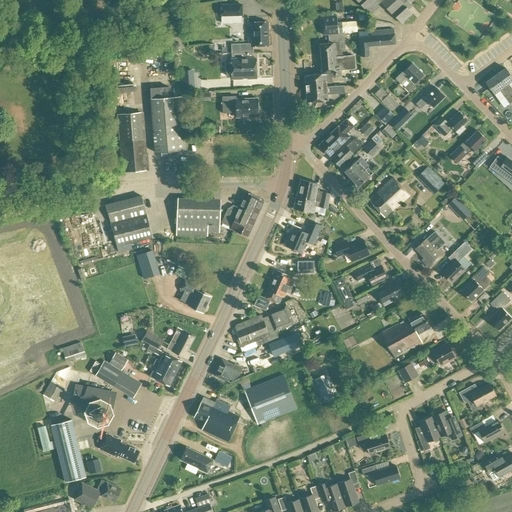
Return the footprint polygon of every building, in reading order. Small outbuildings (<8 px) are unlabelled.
[(357,0),(364,8),(365,8),(371,14),(379,7),(378,5),(380,3),(382,4),(392,15),(392,14),(402,25),(414,15),(409,9),(413,6),(411,4),(415,0),(357,0)] [(339,3),(332,4),(333,12),(340,12),(339,3)] [(243,18),(242,4),(221,5),(221,19),(243,18)] [(336,75),(336,77),(342,76),(341,69),(355,68),(354,55),(343,56),(343,51),(346,50),(344,31),(357,30),(356,20),(336,22),(335,15),(322,16),(323,34),(329,34),(330,43),(320,44),(323,73),(326,73),(326,72),(335,72),(335,75),(336,75)] [(233,44),(234,53),(254,52),(254,46),(269,46),(268,21),(248,22),(249,43),(233,44)] [(368,46),(395,44),(394,29),(370,31),(370,35),(359,36),(361,56),(369,55),(368,46)] [(254,52),(232,53),(232,59),(231,59),(232,79),(257,78),(256,58),(254,58),(254,52)] [(420,69),(418,69),(412,63),(403,72),(403,71),(396,78),(401,83),(404,87),(409,92),(419,83),(417,81),(423,74),(422,73),(422,71),(420,69)] [(496,75),(511,97),(511,95),(511,88),(508,83),(511,80),(511,76),(506,68),(496,75)] [(180,71),(180,75),(182,92),(195,91),(193,70),(180,71)] [(332,77),(336,77),(336,75),(335,75),(335,72),(326,72),(326,73),(323,73),(305,75),(306,88),(307,88),(328,86),(327,82),(332,81),(332,77)] [(506,100),(511,97),(496,75),(486,82),(494,93),(499,89),(506,100)] [(307,88),(306,88),(307,102),(329,100),(328,94),(345,93),(344,85),(328,86),(307,88)] [(155,152),(177,151),(187,150),(183,96),(168,97),(167,87),(150,88),(155,152)] [(428,101),(429,103),(433,107),(444,96),(436,87),(424,98),(423,97),(416,104),(420,109),(428,101)] [(387,94),(384,98),(379,102),(390,111),(397,104),(387,94)] [(236,117),(259,116),(258,98),(236,99),(236,96),(223,97),(223,112),(236,112),(236,117)] [(404,107),(402,108),(394,116),(388,123),(395,130),(402,123),(400,121),(409,112),(404,107)] [(377,118),(384,125),(393,116),(386,109),(377,118)] [(143,112),(117,115),(122,173),(149,170),(143,112)] [(459,112),(447,123),(441,116),(433,124),(443,136),(452,128),(458,135),(464,128),(462,126),(467,120),(459,112)] [(353,127),(346,119),(319,145),(329,155),(350,135),(347,132),(353,127)] [(367,123),(360,130),(366,136),(374,129),(367,123)] [(465,140),(456,150),(450,155),(457,162),(467,152),(466,151),(471,146),(474,150),(480,144),(483,145),(486,143),(484,140),(486,139),(477,130),(466,141),(465,140)] [(423,148),(429,142),(422,136),(415,143),(418,147),(420,145),(423,148)] [(355,138),(347,146),(346,146),(333,159),(339,165),(353,153),(361,146),(355,138)] [(371,156),(380,147),(371,138),(362,147),(371,156)] [(480,166),(490,155),(485,151),(475,162),(480,166)] [(361,156),(357,159),(345,170),(358,184),(373,170),(361,156)] [(490,167),(511,183),(511,161),(507,157),(504,161),(498,156),(490,167)] [(444,183),(440,179),(427,167),(417,177),(434,194),(444,183)] [(393,177),(379,189),(369,199),(385,217),(409,195),(393,177)] [(314,201),(328,203),(330,194),(316,191),(318,183),(300,180),(296,197),(314,200),(314,201)] [(230,229),(247,237),(264,201),(245,192),(238,208),(233,206),(231,211),(227,209),(221,223),(231,227),(230,229)] [(130,243),(153,236),(141,195),(106,205),(118,250),(131,247),(130,243)] [(456,196),(447,205),(463,221),(471,212),(456,196)] [(327,208),(328,203),(314,201),(314,200),(296,197),(294,209),(314,213),(316,206),(327,208)] [(218,233),(219,205),(219,199),(176,198),(175,236),(206,237),(206,233),(218,233)] [(332,204),(328,207),(334,214),(338,210),(332,204)] [(321,226),(314,223),(311,222),(309,227),(319,231),(321,226)] [(317,235),(319,231),(309,227),(306,233),(294,228),(289,240),(288,240),(285,246),(300,252),(305,241),(313,245),(317,235)] [(429,236),(415,248),(424,258),(422,260),(429,268),(445,254),(439,248),(445,242),(435,231),(429,236)] [(345,240),(333,245),(338,256),(348,252),(352,261),(369,254),(363,239),(348,246),(345,240)] [(458,262),(464,256),(457,249),(448,258),(452,262),(443,271),(453,282),(465,269),(458,262)] [(153,251),(136,256),(144,279),(160,274),(153,251)] [(166,256),(162,266),(188,277),(192,267),(166,256)] [(373,269),(371,264),(354,272),(358,282),(367,278),(371,285),(387,277),(381,265),(373,269)] [(471,278),(472,279),(461,290),(472,301),(484,289),(488,285),(482,279),(489,273),(482,266),(471,278)] [(82,268),(77,270),(81,281),(86,279),(82,268)] [(289,295),(292,287),(291,287),(288,285),(292,277),(276,270),(265,298),(258,295),(254,305),(266,310),(270,301),(277,304),(279,303),(281,297),(283,298),(285,293),(289,295)] [(332,281),(335,287),(343,303),(352,298),(341,276),(332,281)] [(207,308),(206,305),(210,297),(195,290),(198,284),(186,278),(180,291),(184,293),(180,300),(188,304),(188,305),(203,312),(203,311),(206,310),(207,308)] [(398,299),(396,296),(403,293),(398,283),(377,293),(383,306),(398,299)] [(511,302),(511,301),(511,291),(508,288),(503,294),(511,302)] [(357,304),(368,299),(365,292),(354,298),(357,304)] [(499,330),(511,318),(502,307),(504,306),(497,299),(492,302),(498,310),(489,319),(499,330)] [(352,306),(350,301),(342,304),(344,310),(352,306)] [(267,316),(262,317),(261,315),(236,325),(235,327),(237,332),(239,337),(237,338),(240,347),(254,342),(255,346),(277,338),(275,331),(293,325),(286,305),(266,312),(267,316)] [(381,332),(392,352),(394,357),(421,343),(417,335),(430,328),(423,314),(409,321),(408,318),(381,332)] [(187,359),(190,353),(187,351),(194,337),(178,328),(167,349),(187,359)] [(147,331),(142,340),(158,349),(163,339),(147,331)] [(269,344),(274,357),(303,345),(298,332),(269,344)] [(135,334),(123,337),(125,346),(137,344),(135,334)] [(85,356),(81,342),(62,348),(66,362),(85,356)] [(433,351),(441,365),(455,357),(447,343),(433,351)] [(181,361),(149,345),(147,349),(155,353),(160,356),(158,359),(156,358),(153,364),(155,366),(149,376),(169,386),(181,361)] [(114,353),(108,363),(121,370),(127,360),(114,353)] [(419,367),(429,362),(425,355),(416,360),(419,367)] [(232,380),(234,375),(235,373),(239,375),(239,374),(242,369),(242,367),(235,364),(234,365),(221,359),(214,375),(227,382),(229,378),(232,380)] [(133,398),(141,384),(104,361),(95,375),(133,398)] [(399,371),(404,380),(405,383),(418,376),(417,373),(411,363),(399,371)] [(322,404),(339,396),(327,372),(311,380),(322,404)] [(283,375),(247,389),(244,390),(257,424),(297,409),(283,375)] [(61,386),(51,380),(43,395),(53,401),(61,386)] [(74,384),(71,401),(93,405),(98,403),(106,406),(106,408),(113,409),(116,392),(74,384)] [(483,406),(481,403),(495,395),(489,384),(474,391),(471,386),(459,393),(464,403),(466,402),(471,412),(483,406)] [(228,411),(230,406),(216,399),(214,402),(204,397),(194,417),(205,422),(202,430),(228,442),(239,417),(228,411)] [(99,424),(106,421),(108,415),(106,408),(106,406),(98,403),(93,405),(90,406),(88,413),(91,420),(99,424)] [(432,416),(440,437),(449,433),(452,439),(462,435),(454,416),(448,418),(445,411),(432,416)] [(427,442),(440,437),(432,416),(419,422),(424,435),(418,437),(424,451),(430,448),(427,442)] [(462,429),(466,427),(469,426),(466,417),(458,420),(462,429)] [(65,482),(86,477),(71,420),(51,425),(65,482)] [(485,442),(504,432),(498,420),(485,427),(482,421),(469,428),(472,434),(478,431),(485,442)] [(45,426),(37,428),(43,451),(51,449),(45,426)] [(372,437),(382,433),(380,427),(370,431),(372,437)] [(139,451),(120,442),(121,440),(106,433),(104,437),(100,435),(97,441),(101,443),(99,449),(117,457),(118,456),(133,462),(139,451)] [(360,450),(367,448),(369,454),(390,447),(386,435),(370,440),(368,434),(356,437),(358,444),(360,450)] [(355,447),(352,439),(345,441),(348,449),(355,447)] [(186,447),(181,460),(187,463),(184,469),(195,474),(198,468),(199,469),(198,469),(207,473),(211,464),(213,460),(205,456),(186,447)] [(483,454),(479,450),(473,456),(478,460),(483,454)] [(227,467),(232,457),(219,451),(214,461),(227,467)] [(500,453),(494,457),(483,463),(488,472),(494,469),(499,477),(511,469),(511,454),(503,459),(500,453)] [(376,486),(400,478),(396,465),(378,471),(376,465),(362,469),(364,476),(372,473),(376,486)] [(337,483),(345,506),(358,502),(352,485),(358,482),(354,471),(348,473),(350,479),(337,483)] [(84,481),(77,498),(97,506),(102,494),(120,501),(125,486),(103,478),(100,487),(84,481)] [(322,502),(328,500),(332,511),(345,506),(337,483),(329,486),(327,482),(317,486),(321,497),(322,502)] [(491,492),(488,485),(480,489),(483,496),(491,492)] [(66,486),(55,489),(58,500),(68,497),(66,486)] [(318,511),(314,499),(321,497),(317,486),(310,488),(312,494),(299,499),(303,511),(318,511)] [(198,507),(204,505),(212,502),(208,494),(195,499),(198,507)] [(279,511),(275,497),(263,501),(266,510),(259,511),(279,511)] [(303,511),(299,499),(286,503),(284,497),(278,499),(282,511),(288,509),(289,511),(303,511)]
